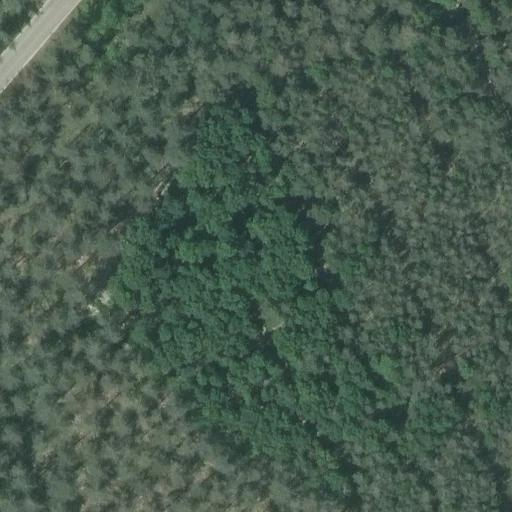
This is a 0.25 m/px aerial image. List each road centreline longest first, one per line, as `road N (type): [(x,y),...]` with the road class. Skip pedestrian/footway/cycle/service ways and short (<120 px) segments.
road 1 (track): [(454,28),(217,102),(130,226),(92,300)]
road 2 (track): [(443,0),(511,149)]
